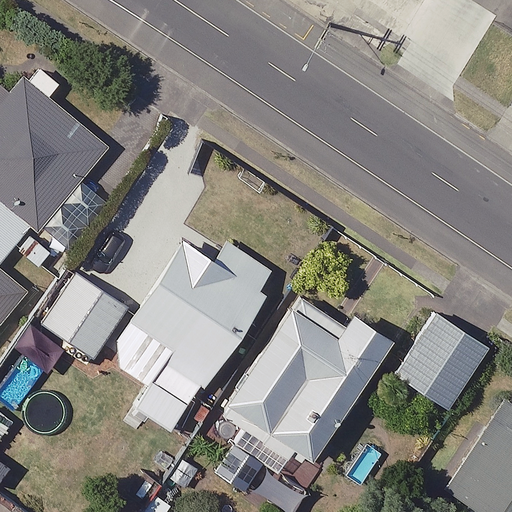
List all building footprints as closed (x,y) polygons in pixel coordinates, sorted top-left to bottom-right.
[(105,146),(22,76),(0,102),(0,318),(24,290),(0,269),(0,257),(32,220),(38,225),(105,146)] [(216,245),(188,225),(137,298),(83,261),(44,317),(93,352),(125,306),(174,341),(132,400),(169,425),(276,272),(223,235),(216,245)] [(339,319),(296,291),(221,406),(245,422),(234,438),(277,466),(290,446),(308,457),(391,330),(350,304),(339,319)] [(487,341),(438,307),(396,367),(446,401),(487,341)] [(511,511),(511,397),(505,393),(446,484),(465,496),(454,511),(511,511)]
